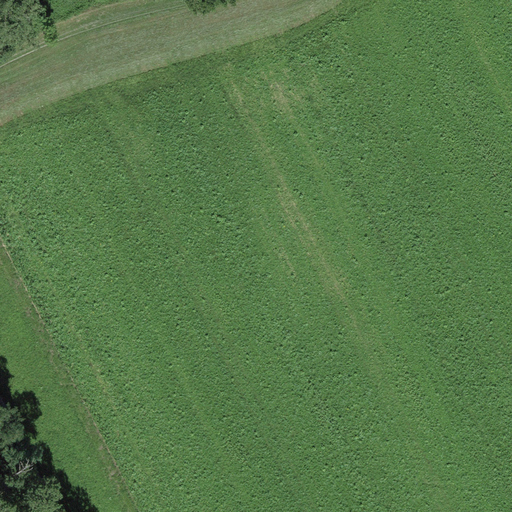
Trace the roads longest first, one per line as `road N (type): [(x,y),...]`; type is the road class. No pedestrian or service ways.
road 1 (track): [(0,68),(119,5),(150,0)]
road 2 (track): [(63,511),(0,370)]
